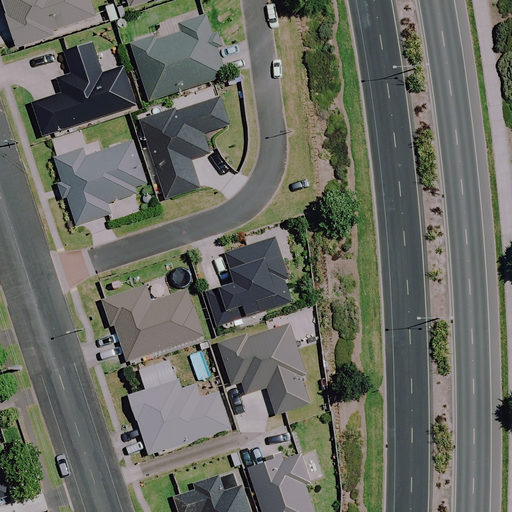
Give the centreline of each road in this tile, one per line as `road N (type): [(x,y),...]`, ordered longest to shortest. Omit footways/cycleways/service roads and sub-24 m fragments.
road 1 (primary): [(408,511),(407,264),(370,0)]
road 2 (primary): [(436,0),(463,177),(474,511)]
road 3 (residential): [(252,0),(275,148),(259,192),(230,212),(28,278)]
road 4 (residential): [(94,483),(28,278)]
road 5 (residential): [(94,483),(239,432)]
